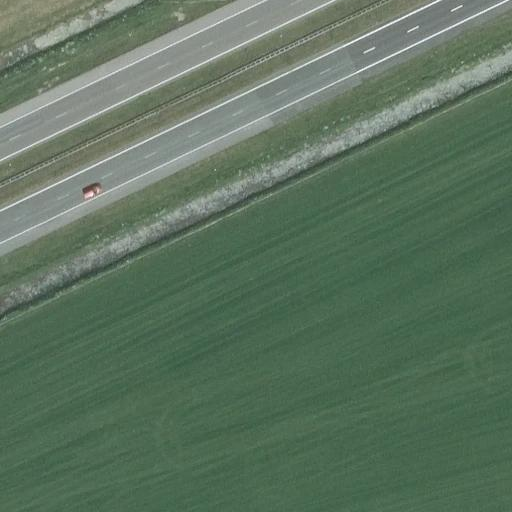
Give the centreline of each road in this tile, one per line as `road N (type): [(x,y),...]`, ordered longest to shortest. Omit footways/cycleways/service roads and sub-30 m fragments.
road 1 (motorway): [(0,228),(477,0)]
road 2 (motorway): [(302,0),(0,144)]
